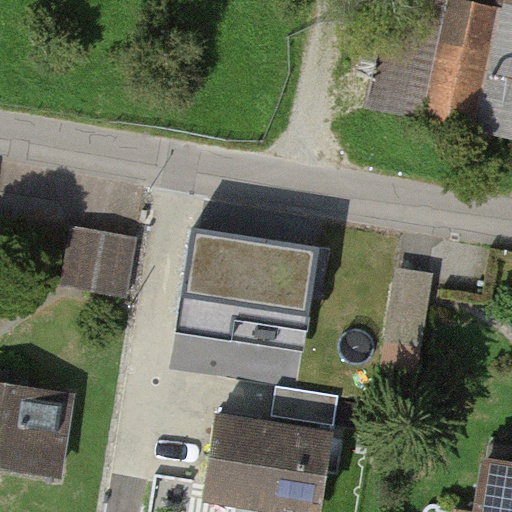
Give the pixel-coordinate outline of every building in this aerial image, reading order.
[(511,0),(393,0),(369,124),(511,152),(511,0)] [(322,250),(196,231),(179,335),(234,342),(235,324),(285,333),(288,315),(312,318),(322,250)] [(143,243),(76,232),(66,291),(134,302),(143,243)] [(432,287),(397,281),(387,341),(423,347),(432,287)] [(75,398),(0,387),(0,473),(62,482),(75,398)] [(341,398),(278,388),(274,417),(336,426),(341,398)] [(334,436),(219,418),(207,499),(287,511),(289,504),(323,509),(334,436)] [(511,511),(511,448),(492,445),(481,511),(511,511)]
